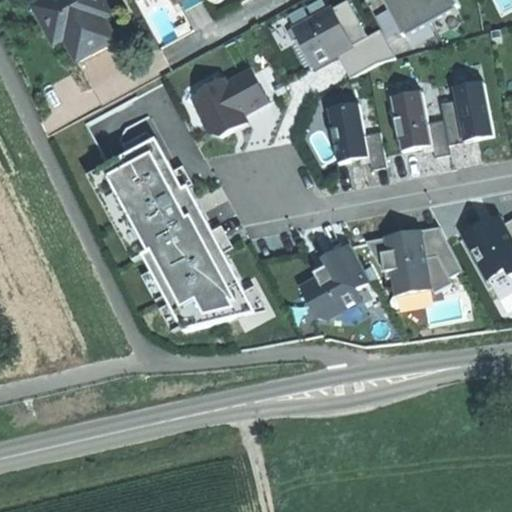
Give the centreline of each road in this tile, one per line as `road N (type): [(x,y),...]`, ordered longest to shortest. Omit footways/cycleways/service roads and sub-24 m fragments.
road 1 (secondary): [(511,359),(243,403),(0,459)]
road 2 (track): [(178,361),(160,357),(120,317),(0,61)]
road 3 (residential): [(511,175),(354,205),(306,208),(260,193)]
road 4 (residential): [(171,66),(292,0)]
road 5 (unknown): [(171,66),(54,125)]
